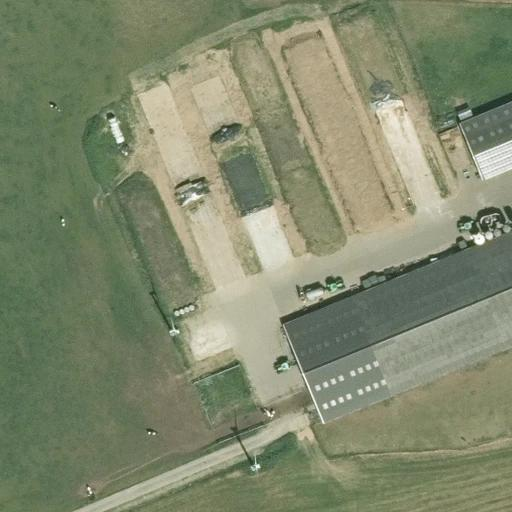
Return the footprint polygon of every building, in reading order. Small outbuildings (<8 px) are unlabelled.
[(379,66),(356,23),(339,32),(362,75),(379,66)] [(511,104),(461,125),(484,181),(511,169),(511,104)] [(407,121),(383,130),(412,208),(436,199),(407,121)] [(327,149),(347,199),(366,191),(358,169),(365,167),(350,129),(335,135),(339,145),(327,149)] [(443,151),(459,147),(455,133),(440,137),(443,151)] [(511,234),(352,300),(285,327),(324,423),(511,346),(511,234)]
